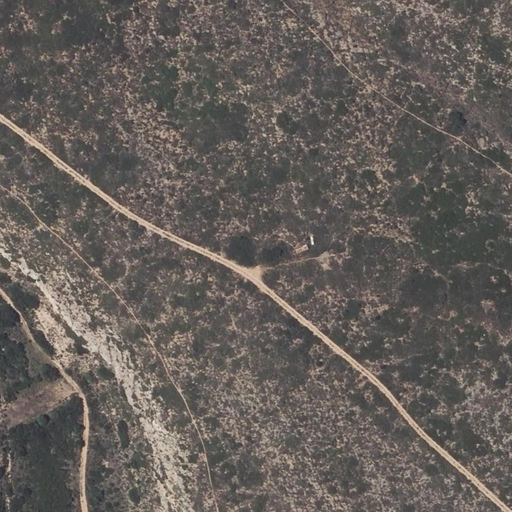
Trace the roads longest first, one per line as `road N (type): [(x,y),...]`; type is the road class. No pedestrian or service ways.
road 1 (track): [(0,107),(172,241),(269,282),(511,504)]
road 2 (track): [(84,511),(85,407),(0,296)]
